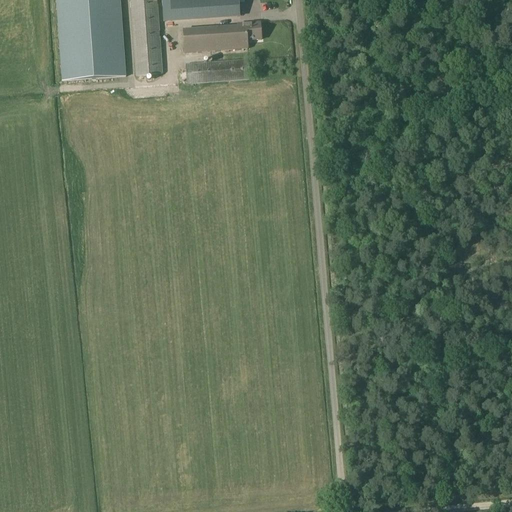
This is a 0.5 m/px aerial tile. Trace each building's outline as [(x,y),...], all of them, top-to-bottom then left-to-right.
[(55,0),(62,82),(125,77),(119,0),(55,0)] [(162,72),(157,7),(156,0),(130,0),(135,74),(162,72)] [(161,0),(163,22),(239,16),(237,0),(161,0)] [(247,24),(247,25),(182,30),(184,55),(248,50),(247,41),(261,40),(259,23),(247,24)] [(248,60),(202,63),(190,64),(192,85),(250,80),(248,60)]
